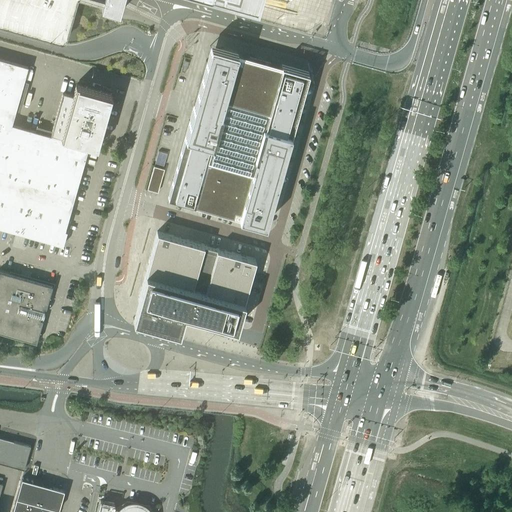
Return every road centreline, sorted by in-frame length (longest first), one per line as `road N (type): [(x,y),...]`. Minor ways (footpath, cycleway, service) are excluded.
road 1 (secondary): [(391,376),(499,0)]
road 2 (secondary): [(453,0),(349,374)]
road 3 (tertiary): [(140,384),(342,399)]
road 4 (tertiary): [(349,374),(240,364),(154,339)]
road 5 (unclassified): [(168,30),(119,202)]
road 6 (unclassified): [(333,49),(185,12),(168,30)]
road 7 (unclassified): [(168,30),(203,27),(304,55),(322,74)]
road 8 (unclassified): [(119,202),(276,245)]
road 9 (unclassified): [(276,245),(318,88)]
road 10 (tertiary): [(383,400),(511,423)]
road 11 (tertiary): [(511,414),(450,387),(391,376)]
road 12 (secondary): [(424,0),(403,55),(386,62),(344,52)]
